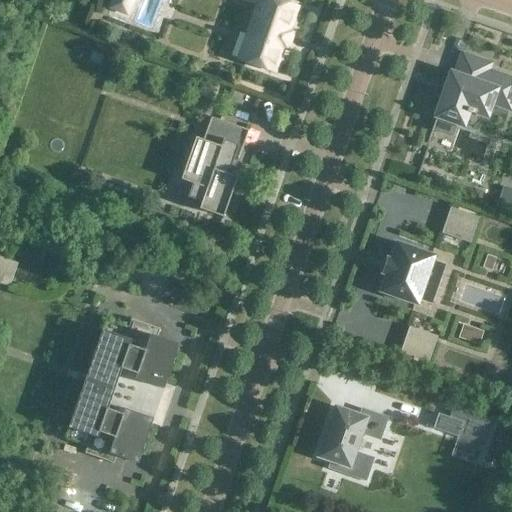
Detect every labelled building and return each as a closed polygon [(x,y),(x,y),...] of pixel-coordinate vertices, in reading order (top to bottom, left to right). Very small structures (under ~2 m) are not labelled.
[(247,0),(258,4),(247,36),(245,35),(236,60),(244,63),(245,61),(274,72),(296,8),(274,0),(247,0)] [(91,51),(88,58),(99,63),(102,55),(91,51)] [(456,75),(451,74),(432,130),(452,137),(456,123),(463,126),(468,112),(475,115),(476,112),(487,116),(495,91),(511,96),(511,80),(487,71),(489,65),(463,55),(456,75)] [(227,166),(235,169),(248,131),(211,117),(203,140),(195,137),(180,180),(206,189),(199,209),(223,218),(237,178),(225,173),(227,166)] [(511,194),(500,191),(495,208),(511,214),(511,212),(511,194)] [(449,208),(441,232),(467,241),(476,217),(449,208)] [(379,292),(381,293),(416,305),(415,305),(417,306),(418,303),(419,299),(431,303),(437,284),(426,280),(434,258),(435,256),(433,255),(398,244),(398,243),(396,243),(396,245),(391,260),(389,259),(387,258),(386,260),(382,272),(381,274),(383,275),(383,274),(385,275),(380,290),(379,292)] [(22,265),(0,257),(0,285),(13,290),(22,265)] [(145,324),(131,319),(128,327),(106,319),(65,438),(87,446),(84,454),(99,459),(115,412),(108,409),(116,385),(121,369),(129,372),(145,324)] [(160,329),(145,324),(129,372),(137,374),(135,379),(164,390),(179,345),(157,337),(160,329)] [(462,325),(458,337),(477,344),(481,332),(462,325)] [(408,328),(399,352),(426,362),(434,338),(408,328)] [(365,418),(335,407),(334,410),(329,426),(328,425),(327,428),(328,429),(326,436),(325,436),(324,439),(319,455),(319,454),(318,457),(320,458),(331,461),(328,468),(365,481),(373,459),(354,452),(361,434),(379,440),(387,418),(367,411),(365,418)] [(437,415),(432,428),(456,436),(455,437),(481,446),(490,420),(452,407),(448,418),(437,415)] [(153,419),(125,409),(123,414),(115,412),(99,459),(113,464),(116,456),(138,464),(153,419)]
